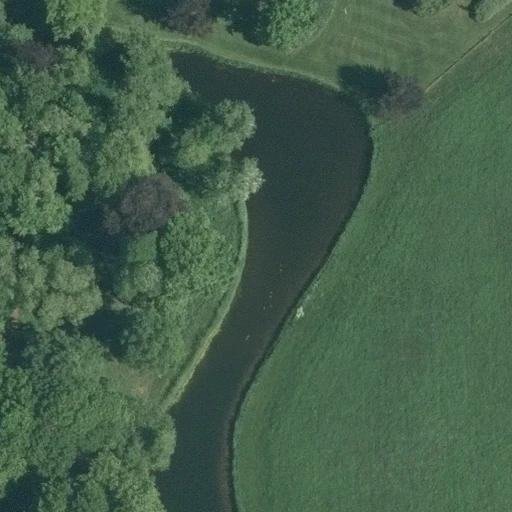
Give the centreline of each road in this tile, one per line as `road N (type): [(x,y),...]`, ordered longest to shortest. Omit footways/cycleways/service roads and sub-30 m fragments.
road 1 (unclassified): [(19,192),(57,61),(87,0)]
road 2 (unclassified): [(0,380),(19,192)]
